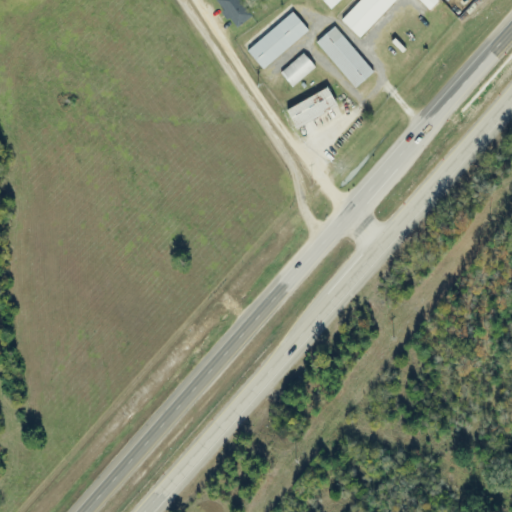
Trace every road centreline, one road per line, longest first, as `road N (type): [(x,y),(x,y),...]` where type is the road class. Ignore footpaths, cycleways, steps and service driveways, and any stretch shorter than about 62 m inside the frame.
road 1 (trunk): [(349,216),(84,511)]
road 2 (track): [(326,242),(307,219),(287,160),(180,0)]
road 3 (track): [(198,0),(349,216)]
road 4 (trunk): [(143,511),(298,336)]
road 5 (trunk): [(381,241),(511,90)]
road 6 (trunk): [(298,336),(381,241)]
road 7 (trunk): [(511,33),(430,125)]
road 8 (trunk): [(430,125),(349,216)]
